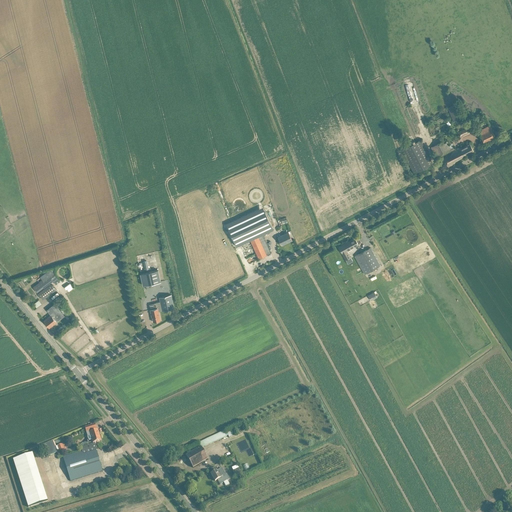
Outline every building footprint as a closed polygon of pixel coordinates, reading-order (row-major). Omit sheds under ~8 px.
[(415,83),(408,85),(412,97),(416,96),(413,89),(417,88),(415,83)] [(448,108),(455,125),(465,120),(458,104),(448,108)] [(493,134),(489,124),(478,130),(482,139),(485,144),(496,138),(493,134)] [(469,133),(467,127),(458,131),(460,136),(469,133)] [(474,151),(471,146),(470,143),(462,148),(461,146),(455,149),(453,146),(454,146),(452,143),(448,145),(445,139),(431,147),(435,155),(437,159),(443,156),(448,167),(457,162),(456,160),(474,151)] [(433,163),(430,159),(420,140),(402,149),(414,173),(433,163)] [(264,206),(226,224),(237,246),(250,240),(256,254),(259,259),(271,253),(269,249),(262,235),(274,229),(264,206)] [(292,240),(290,235),(288,232),(278,236),(282,245),(292,240)] [(348,242),(339,247),(348,263),(353,261),(350,256),(347,250),(358,244),(355,238),(348,242)] [(380,265),(373,252),(371,247),(355,256),(364,274),(380,265)] [(158,270),(145,272),(144,270),(140,271),(141,273),(140,273),(143,285),(161,281),(158,270)] [(38,285),(34,288),(37,292),(41,289),(43,287),(44,287),(53,280),(56,284),(60,281),(57,277),(53,272),(40,282),(40,283),(38,285)] [(50,284),(42,290),(38,293),(43,300),(55,291),(50,284)] [(174,308),(173,303),(171,295),(159,297),(160,302),(154,303),(155,308),(150,309),(152,318),(153,317),(154,322),(160,320),(158,311),(162,310),(162,311),(174,308)] [(51,315),(44,320),(49,327),(65,315),(55,303),(47,310),(51,315)] [(95,425),(85,428),(89,441),(92,440),(93,443),(101,440),(98,430),(97,430),(95,425)] [(202,448),(223,438),(226,437),(224,431),(199,443),(202,448)] [(95,443),(90,445),(81,448),(82,452),(63,458),(71,481),(103,471),(95,448),(96,448),(95,443)] [(57,447),(59,452),(66,449),(64,444),(57,447)] [(201,447),(190,453),(186,456),(193,468),(208,459),(201,447)] [(28,508),(48,501),(32,453),(13,460),(28,508)] [(232,468),(236,476),(241,474),(237,466),(232,468)] [(215,472),(211,474),(215,482),(217,480),(220,485),(230,479),(227,474),(225,475),(222,468),(217,471),(215,472)] [(107,480),(93,484),(95,489),(109,484),(107,480)]
